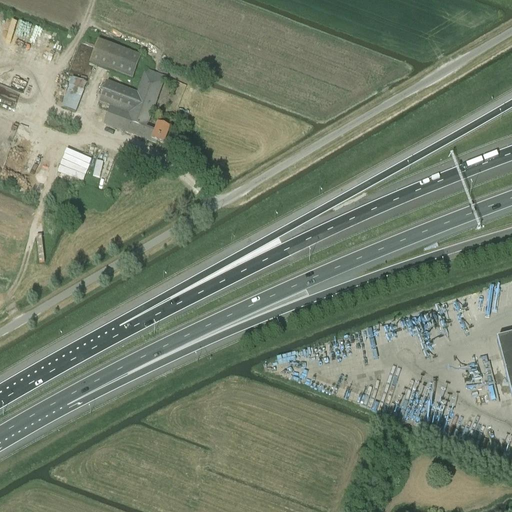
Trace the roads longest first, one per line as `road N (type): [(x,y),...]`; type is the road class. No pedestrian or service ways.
road 1 (unclassified): [(0,332),(511,30)]
road 2 (motorway): [(58,400),(296,284),(511,198)]
road 3 (motorway): [(58,400),(309,299),(511,230)]
road 4 (motorway): [(511,96),(118,333)]
road 5 (motorway): [(511,153),(327,229),(118,333)]
road 6 (motorway): [(118,333),(0,400)]
